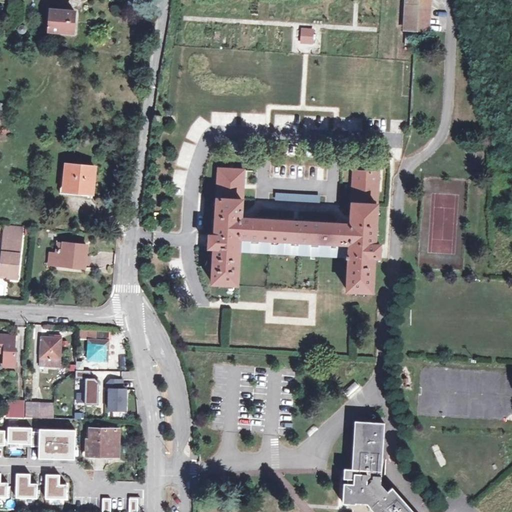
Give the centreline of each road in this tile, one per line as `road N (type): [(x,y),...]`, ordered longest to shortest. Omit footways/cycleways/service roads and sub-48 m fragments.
road 1 (tertiary): [(130,316),(130,236),(165,0)]
road 2 (tertiary): [(157,492),(152,413),(130,316)]
road 3 (residential): [(0,466),(73,468),(85,491),(157,492)]
road 4 (residential): [(130,316),(0,311)]
